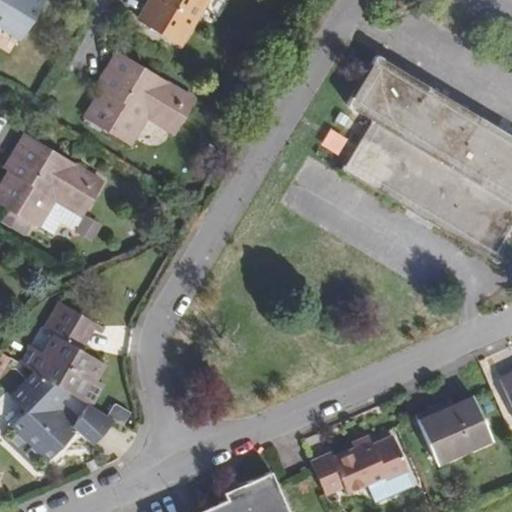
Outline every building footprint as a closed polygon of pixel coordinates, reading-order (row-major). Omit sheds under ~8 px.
[(41,12),(22,0),(0,0),(0,36),(18,48),(41,12)] [(178,57),(213,0),(155,0),(137,30),(178,57)] [(511,143),(503,138),(377,64),(346,114),(372,131),(342,179),(457,248),(492,269),(511,233),(511,143)] [(191,113),(115,65),(94,99),(100,102),(83,127),(128,155),(143,131),(170,147),(191,113)] [(98,193),(21,144),(1,178),(5,180),(0,189),(0,213),(35,234),(50,208),(78,225),(98,193)] [(50,208),(35,234),(49,242),(56,231),(69,239),(78,225),(50,208)] [(106,374),(88,362),(75,353),(90,329),(63,313),(49,337),(58,343),(47,362),(33,354),(23,372),(79,405),(93,414),(105,394),(97,389),(106,374)] [(88,362),(104,337),(90,329),(75,353),(88,362)] [(511,378),(491,387),(511,436),(511,378)] [(128,434),(93,414),(79,405),(74,410),(43,391),(19,414),(30,427),(7,449),(41,485),(81,448),(96,463),(100,461),(128,434)] [(485,450),(468,405),(443,416),(425,423),(423,417),(407,424),(427,473),(485,450)] [(347,456),(363,449),(361,443),(344,449),(347,456)] [(397,479),(383,446),(365,453),(363,449),(347,456),(328,464),(326,460),(304,469),(316,499),(335,491),(338,497),(375,483),(377,488),(397,479)] [(279,511),(267,482),(219,503),(221,509),(215,511),(279,511)]
